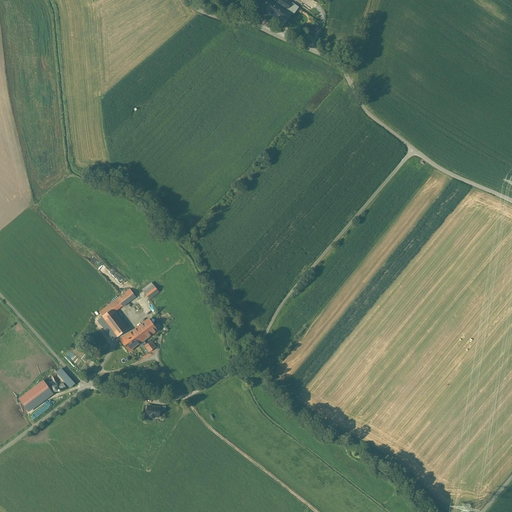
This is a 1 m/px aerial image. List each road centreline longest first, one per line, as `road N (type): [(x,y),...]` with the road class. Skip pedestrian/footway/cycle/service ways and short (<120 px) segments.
road 1 (unclassified): [(413,149),(293,288),(246,363),(184,396),(85,388),(0,451)]
road 2 (unclassified): [(413,149),(364,109),(325,56),(197,10),(189,0)]
road 3 (track): [(316,511),(203,423),(184,396)]
